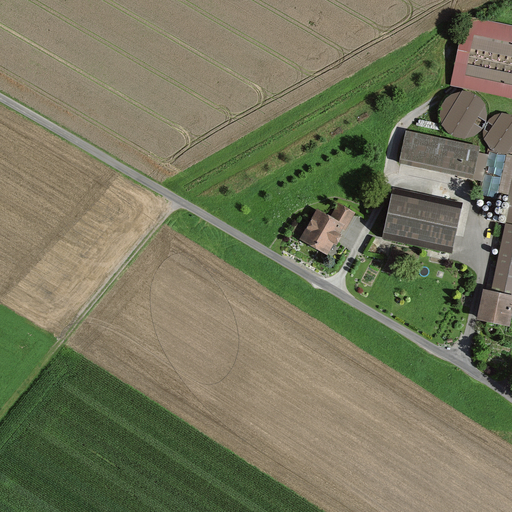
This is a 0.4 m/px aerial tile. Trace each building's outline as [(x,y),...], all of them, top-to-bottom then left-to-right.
[(511,24),(466,15),(451,86),(511,99),(511,74),(471,66),(475,49),(511,56),(511,24)] [(438,121),(465,138),(484,108),(456,91),(438,121)] [(490,119),(489,137),(497,137),(496,143),(508,143),(509,120),(490,119)] [(483,149),(409,133),(403,161),(477,177),(483,149)] [(511,156),(509,156),(501,195),(511,197),(511,218),(499,284),(511,286),(511,156)] [(463,204),(398,191),(388,238),(454,251),(463,204)] [(334,216),(321,209),(305,238),(334,254),(357,213),(341,204),(334,216)] [(511,297),(488,293),(482,321),(511,326),(511,297)]
